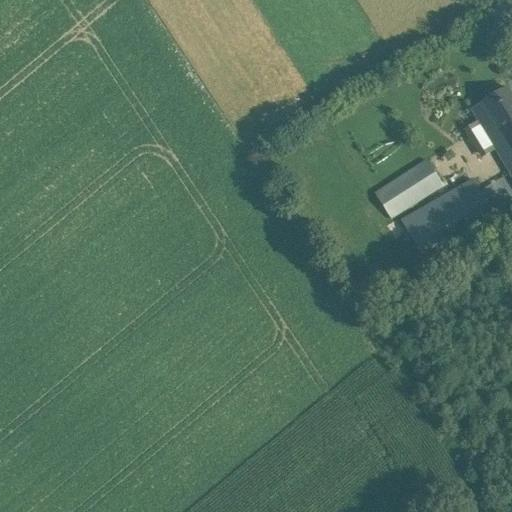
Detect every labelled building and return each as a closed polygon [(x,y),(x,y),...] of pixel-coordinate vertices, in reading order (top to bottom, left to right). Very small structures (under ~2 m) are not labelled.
[(380,101),(401,138),(426,124),(405,87),(380,101)] [(511,151),(511,142),(507,135),(511,131),(511,98),(506,89),(472,110),(501,158),(511,151)] [(511,151),(501,158),(511,176),(511,131),(507,135),(511,142),(511,151)] [(374,194),(391,221),(443,188),(445,188),(442,184),(427,160),(374,194)] [(401,221),(408,233),(461,203),(472,222),(491,212),(466,168),(442,184),(445,188),(443,188),(447,195),(401,221)]
